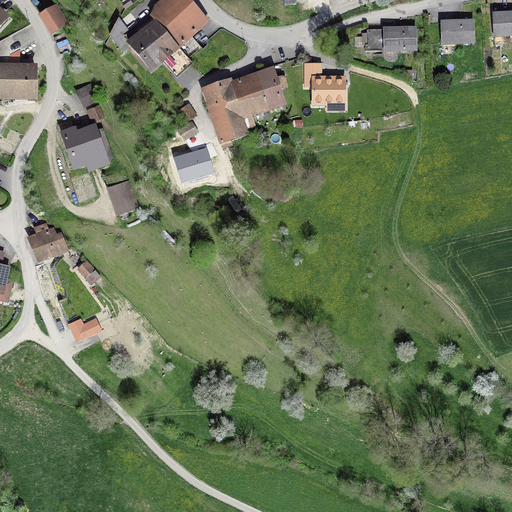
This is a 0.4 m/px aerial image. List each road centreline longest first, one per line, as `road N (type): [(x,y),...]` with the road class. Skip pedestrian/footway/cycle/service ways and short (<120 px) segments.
road 1 (track): [(350,68),(409,91),(418,110),(421,136),(394,217),(396,248),(511,375)]
road 2 (residential): [(21,0),(45,43),(53,86),(18,171),(17,229)]
road 3 (residential): [(292,34),(461,0)]
